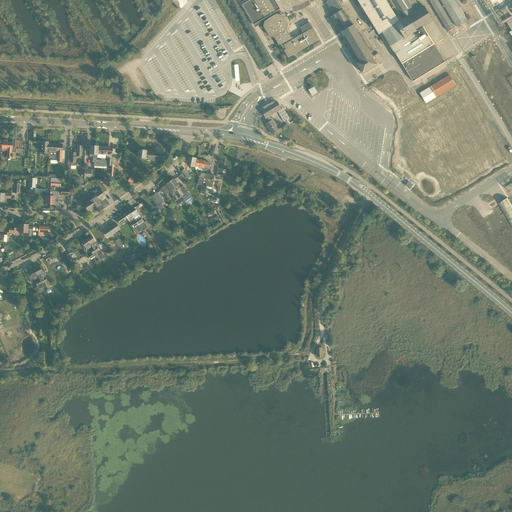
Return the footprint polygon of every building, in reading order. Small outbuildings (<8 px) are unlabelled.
[(256,24),(263,19),(265,21),(263,27),(269,36),(274,37),(279,45),(280,44),(288,58),(320,39),(313,28),(309,23),(300,28),(303,34),(294,39),(292,37),(291,37),(287,30),(288,25),(282,15),(277,14),(276,12),(280,9),(274,0),(250,0),(242,5),(254,25),(253,23),(255,22),(256,24)] [(377,65),(355,29),(356,29),(354,26),(353,26),(343,10),(337,0),(329,0),(327,2),(335,15),(332,17),(336,25),(338,23),(343,32),(342,33),(344,36),(345,36),(357,57),(360,62),(357,64),(362,74),(377,65)] [(341,0),(344,4),(349,0),(353,0),(356,4),(357,7),(361,5),(379,34),(381,33),(387,43),(388,42),(402,65),(413,82),(445,62),(435,45),(444,39),(434,21),(425,7),(421,9),(418,5),(414,0),(341,0)] [(428,0),(448,32),(455,28),(443,8),(444,7),(456,26),(467,20),(454,0),(440,0),(443,5),(442,7),(437,0),(428,0)] [(450,75),(420,93),(426,103),(456,85),(450,75)] [(309,90),(312,96),(317,93),(314,87),(309,90)] [(278,111),(281,109),(282,109),(277,101),(274,103),(274,102),(264,108),(264,109),(261,111),(266,118),(269,122),(266,124),(272,134),(278,130),(272,120),(272,121),(269,117),(278,111)] [(292,107),(289,111),(296,118),(300,114),(292,107)] [(281,109),(278,111),(284,122),(289,119),(283,108),(282,109),(281,109)] [(22,153),(22,150),(22,146),(22,141),(14,140),(14,144),(12,144),(12,143),(6,143),(6,142),(2,142),(1,151),(4,151),(4,148),(7,148),(7,152),(6,157),(6,159),(11,159),(15,159),(15,153),(22,153)] [(64,151),(65,146),(62,146),(56,145),(48,144),(48,145),(48,156),(50,160),(57,160),(57,161),(61,161),(62,151),(64,151)] [(76,169),(76,162),(78,158),(78,156),(81,156),(81,151),(82,146),(77,146),(77,150),(75,150),(75,153),(68,153),(67,166),(68,166),(68,169),(76,169)] [(97,146),(90,146),(89,157),(93,157),(92,162),(94,162),(93,166),(107,167),(107,165),(111,166),(111,165),(111,159),(107,159),(107,160),(96,160),(97,156),(97,149),(98,149),(98,147),(97,147),(97,146)] [(97,156),(100,157),(100,154),(105,154),(111,154),(111,153),(112,148),(106,148),(98,147),(98,149),(97,149),(97,156)] [(160,161),(161,154),(155,153),(147,152),(147,151),(139,150),(138,158),(146,159),(146,158),(154,159),(154,161),(160,161)] [(195,166),(196,159),(189,157),(187,165),(191,166),(190,169),(194,169),(194,167),(195,167),(195,166)] [(196,159),(195,166),(203,168),(203,169),(208,170),(209,168),(210,163),(204,162),(205,161),(196,159)] [(93,177),(91,177),(91,169),(84,169),(83,178),(84,178),(84,180),(93,181),(93,177)] [(181,171),(186,177),(189,175),(184,169),(181,171)] [(200,177),(203,178),(202,185),(202,184),(200,193),(205,194),(206,188),(211,189),(214,175),(205,173),(205,174),(201,173),(200,177)] [(182,174),(179,176),(184,183),(187,180),(182,174)] [(51,183),(50,185),(60,186),(61,178),(51,178),(51,182),(51,183)] [(170,182),(184,201),(185,202),(187,200),(188,201),(190,199),(192,197),(183,185),(180,188),(179,185),(177,183),(174,179),(170,182)] [(20,193),(20,184),(20,182),(14,181),(13,183),(11,183),(11,192),(20,193)] [(405,186),(410,189),(413,185),(408,181),(405,186)] [(90,197),(96,206),(100,204),(98,201),(101,199),(100,198),(104,195),(102,193),(106,190),(103,186),(101,183),(96,182),(101,189),(97,192),(90,197)] [(170,182),(167,184),(167,185),(162,188),(162,189),(161,190),(163,193),(165,192),(167,194),(170,192),(172,194),(174,193),(176,196),(173,198),(178,206),(184,201),(170,182)] [(50,193),(50,204),(58,205),(58,200),(59,192),(54,191),(54,186),(50,186),(50,187),(50,188),(50,193)] [(0,201),(4,202),(4,201),(5,201),(5,198),(10,198),(11,192),(4,192),(4,194),(0,193),(0,201)] [(50,193),(48,193),(42,192),(41,204),(50,204),(50,193)] [(163,200),(158,192),(151,197),(156,205),(163,200)] [(90,197),(82,203),(84,205),(87,211),(90,209),(91,210),(96,206),(90,197)] [(511,205),(507,198),(498,204),(511,226),(511,205)] [(134,208),(129,211),(143,231),(148,239),(152,236),(147,228),(145,224),(137,212),(134,208)] [(143,231),(129,211),(125,214),(123,215),(117,219),(120,224),(126,221),(127,221),(128,221),(129,221),(131,223),(131,224),(130,226),(131,228),(133,228),(134,228),(136,231),(138,230),(140,233),(143,231)] [(114,233),(120,229),(116,223),(110,227),(114,233)] [(23,225),(19,224),(17,224),(17,226),(14,225),(14,228),(9,228),(9,233),(13,233),(13,234),(15,234),(15,233),(18,233),(18,232),(23,232),(23,225)] [(23,232),(27,233),(27,235),(31,235),(31,232),(32,232),(32,231),(38,232),(38,235),(48,236),(49,227),(39,227),(29,226),(29,225),(28,225),(23,225),(23,232)] [(110,227),(104,232),(107,237),(114,233),(110,227)] [(98,254),(98,255),(102,252),(100,249),(99,250),(97,247),(99,246),(92,236),(87,239),(98,254)] [(87,239),(83,242),(81,243),(86,251),(89,249),(91,252),(91,251),(92,252),(87,256),(90,260),(98,254),(87,239)] [(121,244),(118,239),(114,242),(117,246),(121,250),(124,248),(121,244)] [(34,269),(41,284),(45,290),(48,288),(44,282),(46,281),(42,272),(44,271),(42,266),(39,267),(34,269)] [(47,294),(45,290),(41,284),(34,269),(29,272),(27,273),(27,274),(28,276),(29,277),(32,282),(34,281),(37,286),(33,288),(36,294),(40,292),(42,291),(44,295),(47,294)]
